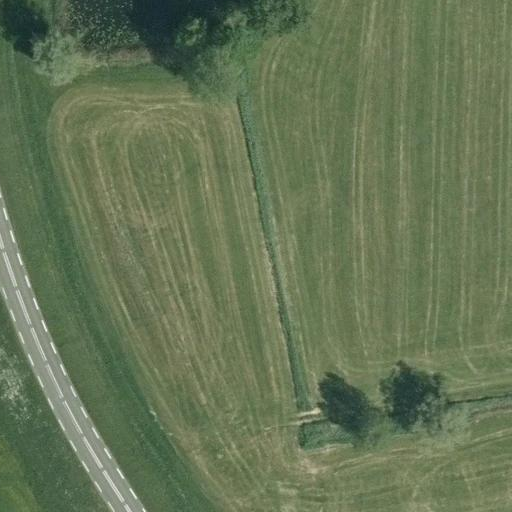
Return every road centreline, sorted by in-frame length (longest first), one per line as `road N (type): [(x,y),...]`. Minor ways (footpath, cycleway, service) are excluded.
road 1 (primary): [(128,511),(63,400),(0,239)]
road 2 (track): [(288,422),(511,380)]
